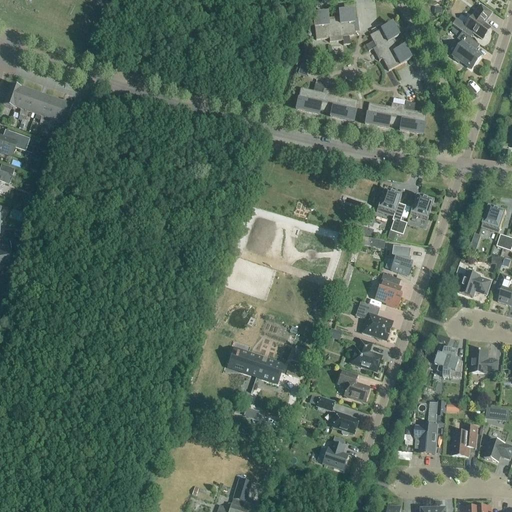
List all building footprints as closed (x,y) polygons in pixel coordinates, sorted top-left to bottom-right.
[(456,19),(451,26),(469,39),(473,34),(482,41),(490,29),(484,25),(492,15),(480,6),(466,26),(456,19)] [(353,14),(339,15),(339,19),(333,19),(336,43),(342,42),(343,47),(350,46),(349,38),(355,37),(355,33),(354,27),(354,20),(353,14)] [(336,43),(333,19),(327,20),(327,17),(313,18),(316,42),(329,40),(329,44),(336,43)] [(394,40),(396,38),(390,26),(378,32),(373,35),(369,37),(372,43),(365,47),(368,53),(373,51),(376,56),(396,45),(394,40)] [(475,53),(479,46),(462,34),(456,40),(461,44),(452,56),(454,58),(453,60),(458,64),(460,62),(471,70),(481,57),(475,53)] [(402,49),(399,50),(396,45),(376,56),(379,62),(382,61),(388,72),(409,61),(402,49)] [(301,65),(298,75),(306,78),(310,68),(314,54),(305,51),(301,65)] [(325,113),(330,93),(323,91),(324,87),(315,85),(313,93),(300,90),(296,110),(319,115),(319,112),(325,113)] [(14,112),(15,109),(22,90),(11,87),(4,108),(14,112)] [(22,119),(31,94),(22,90),(15,109),(20,111),(19,118),(22,119)] [(336,94),(330,93),(325,113),(331,115),(330,118),(353,123),(358,103),(336,98),(336,94)] [(34,116),(41,97),(31,94),(22,119),(26,120),(29,114),(34,116)] [(42,126),(50,101),(41,97),(34,116),(39,118),(38,125),(42,126)] [(53,123),(60,104),(50,101),(42,126),(45,127),(48,121),(53,123)] [(423,136),(426,115),(413,113),(415,105),(405,103),(404,108),(398,106),(394,127),(400,128),(400,131),(423,136)] [(66,128),(73,108),(60,104),(53,123),(59,125),(57,131),(61,133),(63,127),(66,128)] [(394,127),(398,106),(391,105),(391,109),(368,105),(365,125),(388,129),(388,126),(394,127)] [(456,138),(453,133),(448,136),(450,141),(456,138)] [(0,138),(0,154),(12,158),(15,150),(25,153),(32,156),(36,143),(30,141),(15,135),(12,142),(0,138)] [(50,170),(53,161),(46,159),(43,167),(50,170)] [(13,176),(0,171),(0,183),(9,187),(13,176)] [(394,219),(401,197),(394,195),(394,196),(390,194),(391,193),(384,191),(376,213),(394,219)] [(433,203),(426,200),(426,201),(423,200),(423,199),(416,197),(410,216),(427,222),(433,203)] [(506,213),(499,211),(499,212),(496,211),(496,210),(489,207),(481,230),(499,236),(506,213)] [(396,235),(400,223),(394,221),(390,233),(396,235)] [(406,225),(400,223),(396,235),(402,237),(406,225)] [(370,239),(373,232),(362,229),(356,226),(353,235),(354,235),(359,237),(361,237),(370,239)] [(387,241),(393,243),(396,235),(390,233),(387,241)] [(477,250),(482,236),(476,234),(471,248),(477,250)] [(503,250),(507,239),(501,237),(497,248),(503,250)] [(355,244),(357,245),(362,246),(364,240),(359,239),(359,238),(357,238),(355,244)] [(363,247),(374,249),(375,241),(365,239),(363,247)] [(511,251),(511,240),(507,239),(503,250),(511,253),(511,251)] [(23,251),(22,241),(9,243),(11,253),(23,251)] [(383,251),(385,243),(376,241),(375,249),(383,251)] [(407,266),(408,261),(409,261),(410,252),(392,249),(391,259),(392,259),(391,261),(394,262),(391,272),(408,278),(411,267),(407,266)] [(0,269),(10,268),(8,252),(0,252),(0,269)] [(491,266),(496,267),(495,271),(500,272),(502,267),(504,260),(493,258),(491,266)] [(508,270),(511,262),(505,260),(502,268),(508,270)] [(480,278),(467,273),(460,294),(473,299),(475,293),(487,297),(491,283),(480,279),(480,278)] [(398,289),(400,282),(383,276),(380,283),(383,284),(380,292),(378,291),(375,301),(387,305),(386,306),(397,310),(401,299),(398,298),(401,289),(398,289)] [(510,308),(511,302),(511,286),(510,286),(511,281),(511,279),(501,276),(497,290),(502,292),(498,304),(510,308)] [(372,338),(385,342),(387,336),(388,336),(390,330),(389,330),(391,324),(376,319),(379,311),(360,304),(355,318),(367,322),(365,327),(364,327),(361,335),(372,339),(372,338)] [(339,342),(342,334),(331,330),(328,339),(339,342)] [(369,355),(372,345),(359,341),(356,350),(355,350),(351,365),(361,368),(361,369),(367,372),(368,370),(375,373),(380,359),(369,355)] [(461,380),(463,363),(462,363),(456,361),(457,353),(453,353),(453,351),(445,350),(443,356),(439,355),(435,367),(439,368),(437,373),(443,375),(443,379),(451,380),(451,379),(461,380)] [(236,361),(234,367),(244,370),(243,371),(262,377),(261,379),(268,383),(277,386),(277,385),(283,367),(284,366),(267,361),(267,362),(266,363),(262,362),(262,360),(263,360),(263,359),(238,351),(238,352),(239,352),(237,357),(236,356),(235,361),(236,361)] [(487,362),(488,354),(473,353),(471,375),(486,376),(486,374),(497,375),(498,363),(487,362)] [(347,389),(344,398),(365,405),(370,390),(355,385),(357,378),(342,373),(337,386),(347,389)] [(332,414),(335,404),(319,398),(315,409),(332,414)] [(444,426),(447,404),(429,403),(427,420),(436,421),(436,426),(444,426)] [(459,415),(460,406),(447,405),(446,414),(459,415)] [(246,409),(244,417),(256,422),(259,413),(246,409)] [(495,410),(488,410),(487,420),(493,421),(495,410)] [(337,414),(335,421),(333,421),(332,421),(330,425),(331,427),(333,427),(332,429),(342,433),(341,434),(342,436),(346,437),(347,436),(348,435),(354,436),(358,422),(346,418),(346,417),(337,414)] [(435,456),(437,428),(422,426),(422,428),(416,428),(415,441),(416,441),(415,451),(420,452),(420,455),(435,456)] [(173,434),(185,437),(186,432),(174,428),(173,434)] [(300,428),(298,435),(306,437),(308,431),(300,428)] [(476,450),(478,430),(465,429),(464,435),(454,434),(452,458),(468,459),(469,450),(476,450)] [(505,445),(491,441),(485,460),(498,465),(501,458),(510,462),(511,456),(511,448),(505,446),(505,445)] [(343,472),(348,457),(342,455),(344,449),(332,444),(330,451),(327,450),(322,465),(343,472)] [(398,462),(413,462),(414,453),(398,453),(398,462)] [(246,504),(252,484),(239,481),(229,511),(247,511),(250,505),(246,504)]
